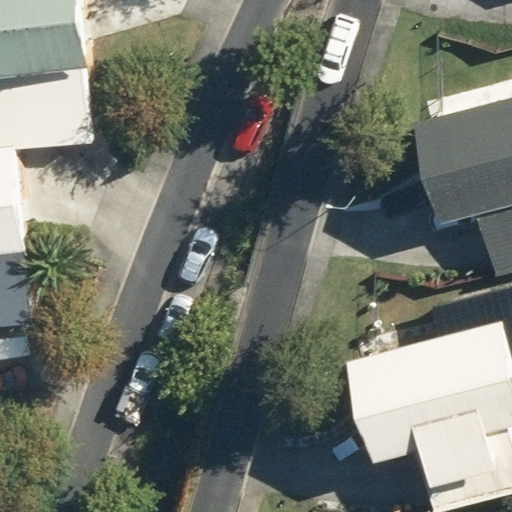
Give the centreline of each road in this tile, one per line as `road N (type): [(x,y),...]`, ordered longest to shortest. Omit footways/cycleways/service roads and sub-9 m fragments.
road 1 (residential): [(70,511),(162,242),(269,0)]
road 2 (residential): [(364,0),(302,174),(210,511)]
